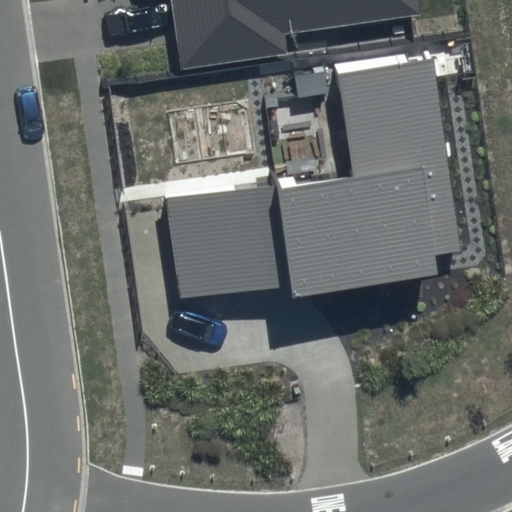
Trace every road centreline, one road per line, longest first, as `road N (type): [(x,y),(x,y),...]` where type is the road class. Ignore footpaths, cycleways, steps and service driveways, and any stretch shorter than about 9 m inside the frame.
road 1 (residential): [(26,496),(26,411),(0,223)]
road 2 (residential): [(382,511),(511,462)]
